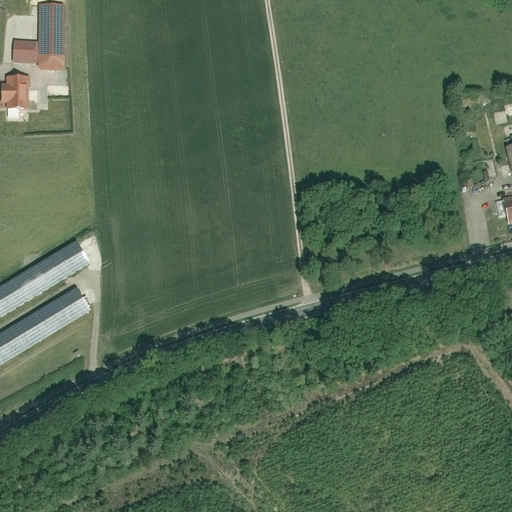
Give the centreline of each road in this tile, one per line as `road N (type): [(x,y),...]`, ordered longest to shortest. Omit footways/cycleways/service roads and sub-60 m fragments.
road 1 (tertiary): [(0,439),(122,374),(226,334),(511,261)]
road 2 (track): [(259,511),(204,448),(56,511)]
